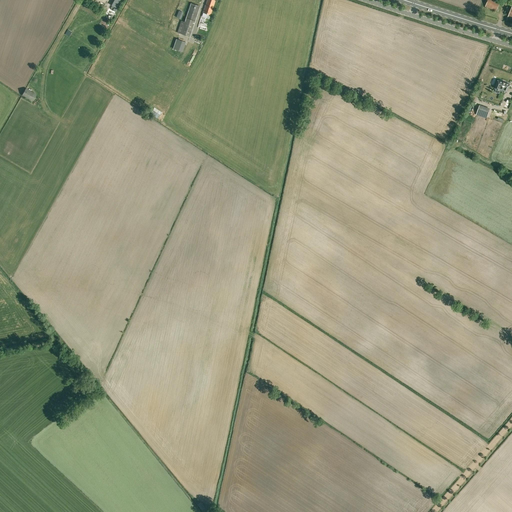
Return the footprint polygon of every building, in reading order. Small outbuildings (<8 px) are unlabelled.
[(114,0),(112,5),(118,9),(122,0),(114,0)] [(215,0),(207,0),(203,13),(211,15),(215,0)] [(500,2),(496,0),(487,0),(485,6),(496,11),(500,2)] [(177,32),(181,34),(190,37),(200,6),(191,3),(185,22),(181,20),(177,32)] [(186,42),(176,38),(173,49),(182,52),(186,42)] [(498,80),(495,89),(507,93),(510,85),(510,84),(505,83),(505,82),(503,82),(498,80)] [(33,101),(37,94),(26,88),(22,95),(33,101)] [(480,105),(476,114),(487,118),(490,108),(480,105)] [(163,116),(162,116),(163,115),(161,114),(162,112),(154,107),(150,114),(161,120),(163,116)] [(202,510),(205,507),(201,502),(197,504),(202,510)]
